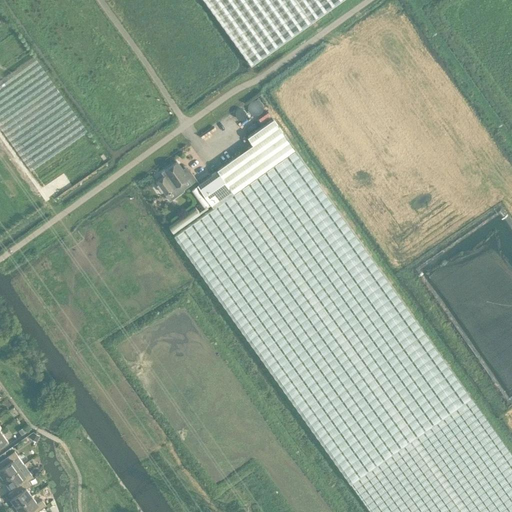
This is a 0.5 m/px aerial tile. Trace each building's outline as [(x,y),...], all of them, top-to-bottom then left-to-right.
[(204,0),(251,64),(339,0),(204,0)] [(0,127),(31,171),(87,131),(34,56),(0,80),(0,127)] [(211,204),(213,206),(296,151),(292,146),(273,118),(247,136),(253,144),(197,184),(211,204)] [(511,511),(511,454),(471,397),(296,151),(213,206),(173,234),(350,482),(371,511),(511,511)] [(164,175),(156,181),(158,184),(156,185),(162,192),(163,191),(165,194),(169,199),(170,200),(184,190),(183,189),(191,183),(197,180),(190,170),(185,173),(176,161),(164,169),(161,171),(164,175)] [(33,432),(30,437),(36,441),(39,435),(33,432)] [(0,476),(0,480),(24,463),(14,450),(0,460),(0,472),(2,475),(0,476)] [(10,485),(13,489),(28,479),(28,480),(33,476),(24,463),(0,480),(0,481),(1,483),(5,480),(9,486),(10,485)] [(10,506),(12,509),(32,495),(26,487),(31,484),(28,480),(28,479),(13,489),(8,492),(11,497),(10,498),(15,503),(10,506)] [(37,503),(32,495),(12,509),(14,511),(18,508),(20,511),(33,511),(36,510),(37,511),(46,504),(42,499),(37,503)]
